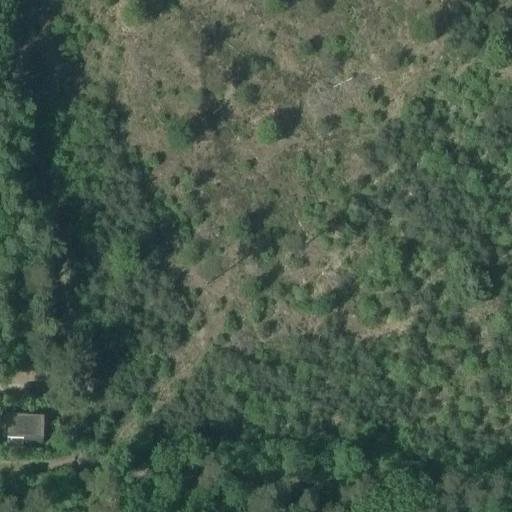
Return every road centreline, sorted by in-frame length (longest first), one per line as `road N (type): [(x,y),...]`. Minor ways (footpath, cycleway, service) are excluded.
road 1 (track): [(9,0),(91,436),(82,475)]
road 2 (track): [(511,495),(82,475)]
